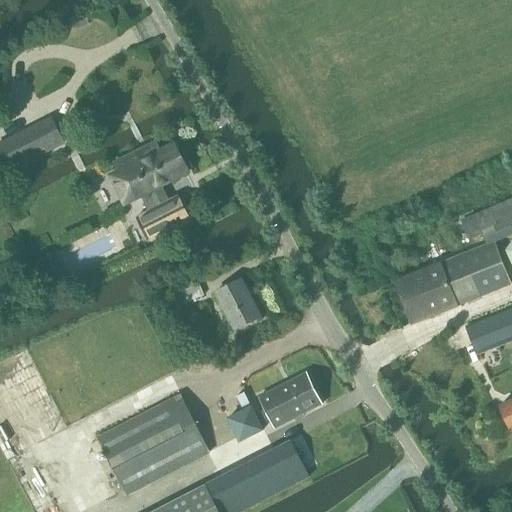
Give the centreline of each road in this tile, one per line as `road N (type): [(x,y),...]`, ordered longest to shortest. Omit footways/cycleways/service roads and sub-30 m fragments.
road 1 (unclassified): [(449,511),(151,0)]
road 2 (track): [(356,364),(511,296)]
